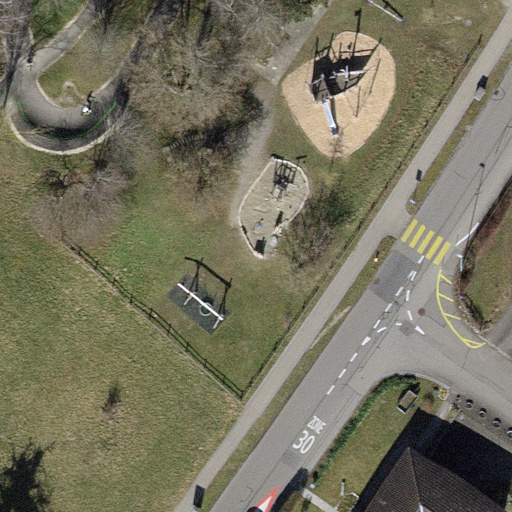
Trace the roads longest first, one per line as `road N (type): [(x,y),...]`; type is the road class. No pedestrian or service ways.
road 1 (tertiary): [(254,511),(401,308)]
road 2 (tertiary): [(401,308),(511,114)]
road 3 (residential): [(401,308),(511,387)]
